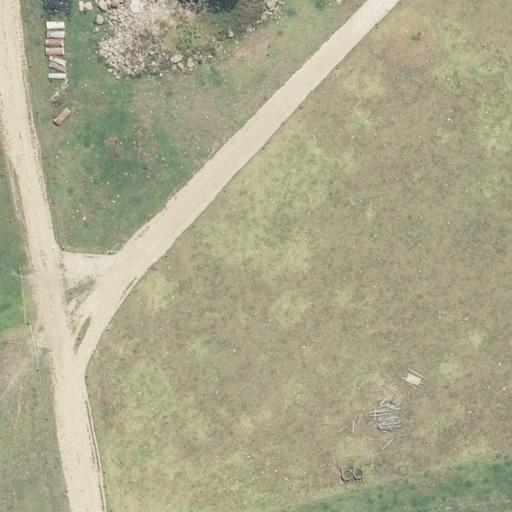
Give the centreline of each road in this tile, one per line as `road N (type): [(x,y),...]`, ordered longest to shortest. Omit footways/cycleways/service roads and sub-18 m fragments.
road 1 (track): [(57,0),(130,511)]
road 2 (track): [(111,378),(140,286),(277,95),(378,0)]
